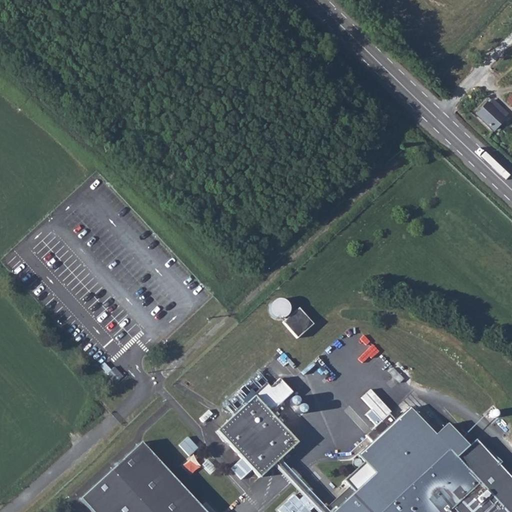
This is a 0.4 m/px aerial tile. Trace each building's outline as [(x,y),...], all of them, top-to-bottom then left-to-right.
[(506,118),(495,108),(489,113),(487,110),(477,121),(493,138),(503,128),(500,124),(506,118)] [(284,321),(298,337),(313,324),(300,308),(284,321)] [(247,401),(252,397),(242,386),(237,391),(247,401)] [(362,396),(382,419),(391,412),(372,389),(362,396)] [(295,444),(252,397),(247,401),(215,431),(258,478),(295,444)] [(433,438),(407,409),(393,422),(387,416),(364,436),(370,443),(356,456),(373,475),(332,511),(511,511),(511,475),(478,438),(465,449),(445,427),(433,438)] [(105,485),(81,507),(86,511),(200,511),(138,445),(105,476),(105,485)] [(77,502),(81,507),(105,485),(105,476),(77,502)]
